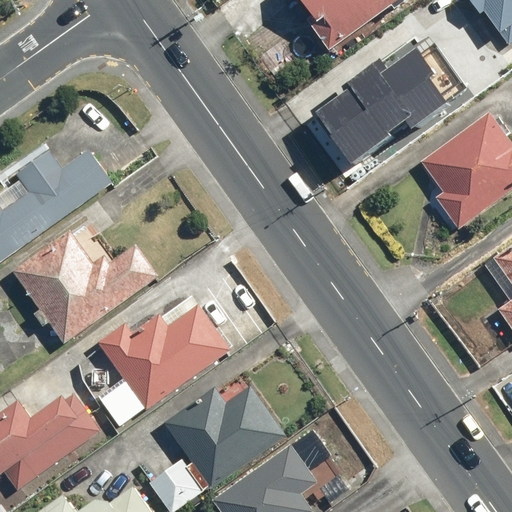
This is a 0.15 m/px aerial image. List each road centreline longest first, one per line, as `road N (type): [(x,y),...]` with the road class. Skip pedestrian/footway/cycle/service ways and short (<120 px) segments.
road 1 (secondary): [(128,0),(497,511)]
road 2 (residential): [(0,76),(106,0)]
